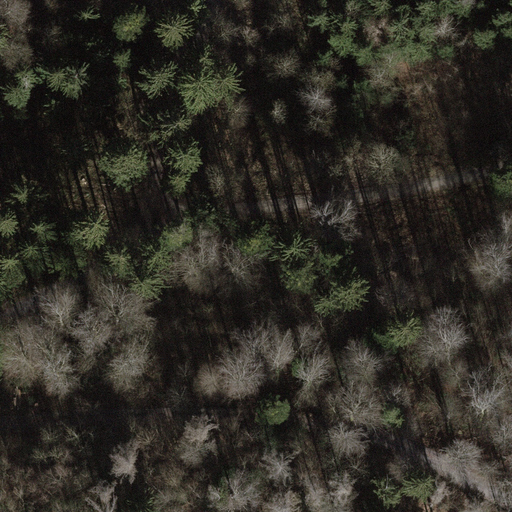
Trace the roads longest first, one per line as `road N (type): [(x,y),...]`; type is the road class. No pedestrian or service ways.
road 1 (track): [(0,425),(302,421),(367,435),(511,502)]
road 2 (unknown): [(154,242),(236,214),(511,166)]
road 3 (unknown): [(214,0),(161,158),(154,242)]
road 4 (track): [(0,317),(154,242)]
